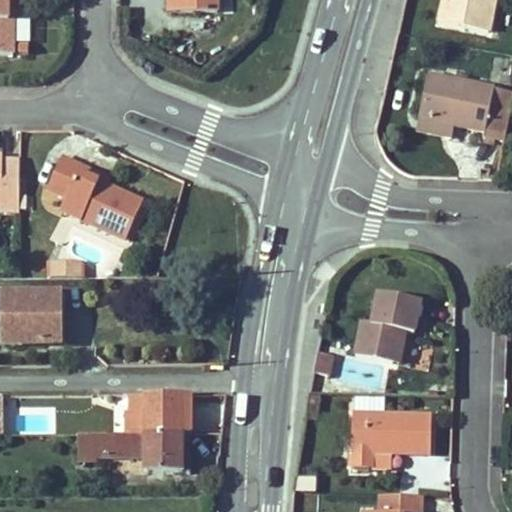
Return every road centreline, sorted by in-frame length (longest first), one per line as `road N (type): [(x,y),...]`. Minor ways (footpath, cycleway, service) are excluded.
road 1 (primary): [(299,192),(265,377),(255,511)]
road 2 (residential): [(482,511),(473,491),(478,236)]
road 3 (primary): [(348,0),(299,192)]
road 4 (residential): [(299,192),(114,129)]
road 5 (residential): [(299,192),(478,236)]
road 6 (residential): [(114,129),(119,0)]
